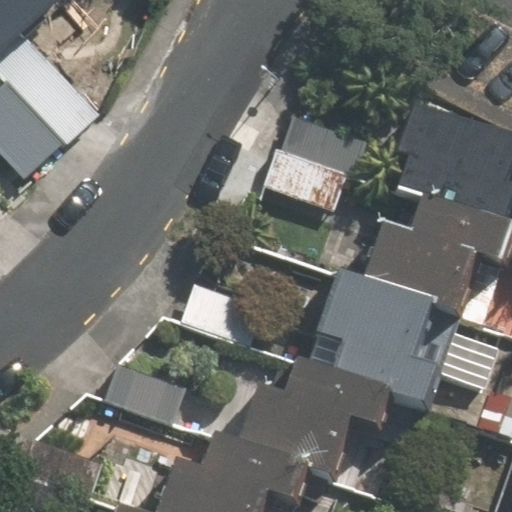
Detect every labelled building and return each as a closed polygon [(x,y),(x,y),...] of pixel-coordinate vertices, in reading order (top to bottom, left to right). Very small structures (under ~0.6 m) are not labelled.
[(0,0),(0,55),(61,0),(0,0)] [(0,80),(4,86),(59,149),(94,119),(33,48),(0,76),(0,80)] [(0,89),(0,156),(21,181),(59,149),(4,86),(0,89)] [(499,192),(511,151),(413,119),(389,192),(416,201),(494,226),(505,194),(499,192)] [(350,174),(272,145),(257,186),(334,215),(350,174)] [(490,269),(503,229),(494,226),(416,201),(404,236),(376,227),(357,285),(425,308),(445,314),(463,260),(490,269)] [(228,301),(189,284),(171,324),(245,357),(251,342),(282,356),(309,295),(243,266),(228,301)] [(408,359),(425,308),(357,285),(335,278),(314,341),(336,348),(325,379),(378,396),(419,409),(433,367),(408,359)] [(511,351),(457,330),(439,377),(482,393),(472,418),(511,433),(511,351)] [(365,436),(378,396),(325,379),(292,367),(280,403),(251,394),(234,447),(294,471),(321,481),(339,427),(365,436)] [(283,506),(294,471),(234,447),(209,437),(197,473),(169,464),(152,511),(251,511),(256,497),(283,506)]
